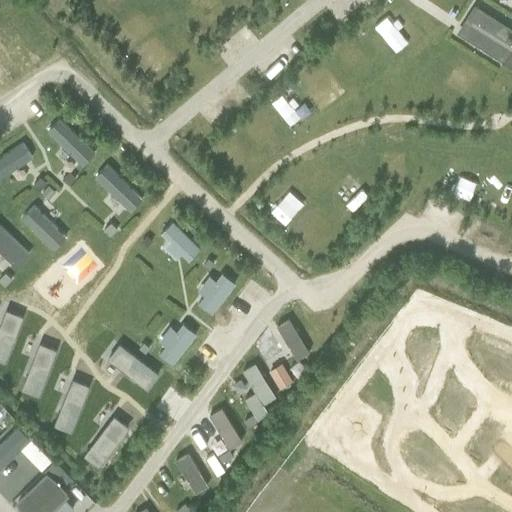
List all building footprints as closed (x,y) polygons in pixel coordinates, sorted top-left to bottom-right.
[(511,24),(474,2),(457,32),(511,64),(511,24)] [(115,36),(127,52),(143,40),(132,24),(115,36)] [(153,82),(167,69),(147,47),(133,61),(153,82)] [(83,164),(96,152),(62,115),(49,127),(83,164)] [(0,154),(0,178),(34,156),(22,139),(0,154)] [(109,161),(95,174),(133,209),(146,196),(109,161)] [(68,172),(62,179),(68,184),(75,177),(68,172)] [(39,177),(33,185),(39,190),(45,183),(39,177)] [(48,186),(42,193),(48,198),(54,191),(48,186)] [(267,211),(281,226),(304,205),(289,190),(267,211)] [(34,203),(21,217),(55,248),(68,235),(34,203)] [(185,263),(202,247),(176,218),(159,234),(185,263)] [(0,247),(19,265),(32,251),(0,221),(0,247)] [(110,223),(103,230),(109,236),(116,229),(110,223)] [(146,236),(141,241),(146,246),(151,241),(146,236)] [(207,260),(203,265),(209,270),(213,264),(207,260)] [(207,294),(199,302),(211,313),(239,283),(222,267),(202,289),(207,294)] [(5,273),(0,277),(0,281),(4,286),(11,279),(5,273)] [(289,316),(276,325),(298,359),(312,350),(289,316)] [(178,330),(173,326),(156,351),(175,364),(199,331),(184,321),(178,330)] [(143,344),(139,349),(144,353),(149,348),(143,344)] [(263,404),(278,396),(257,360),(242,369),(263,404)] [(231,448),(244,440),(223,405),(210,413),(231,448)] [(254,416),(244,422),(248,428),(258,422),(254,416)] [(43,468),(54,457),(20,425),(0,445),(0,473),(23,449),(43,468)] [(175,459),(198,493),(212,484),(189,450),(175,459)] [(219,459),(209,464),(213,471),(223,465),(219,459)] [(16,500),(27,511),(75,511),(83,506),(50,470),(16,500)] [(184,503),(175,511),(176,511),(185,511),(189,509),(184,503)]
